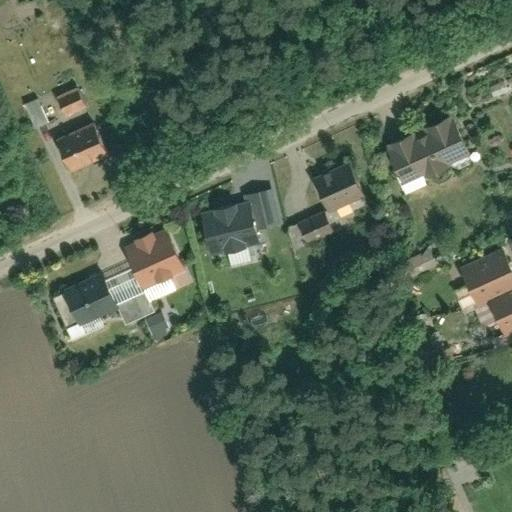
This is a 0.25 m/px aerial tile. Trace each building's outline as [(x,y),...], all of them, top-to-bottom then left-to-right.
[(55,94),(69,123),(94,110),(79,81),(55,94)] [(37,96),(23,103),(34,126),(48,120),(37,96)] [(453,115),(386,145),(403,183),(470,152),(453,115)] [(64,149),(79,177),(115,157),(100,130),(64,149)] [(323,200),(287,213),(302,243),(343,230),(335,206),(373,194),(362,162),(316,177),(323,200)] [(243,202),(201,211),(211,254),(262,243),(258,228),(282,223),(274,187),(242,194),(243,202)] [(171,238),(132,258),(148,290),(187,270),(171,238)] [(405,256),(407,272),(434,269),(432,252),(405,256)] [(511,277),(502,257),(466,276),(480,304),(492,298),(510,334),(511,333),(511,277)] [(108,285),(70,301),(80,326),(118,310),(108,285)] [(145,292),(120,304),(129,323),(154,312),(145,292)] [(160,309),(145,317),(154,337),(170,330),(160,309)]
